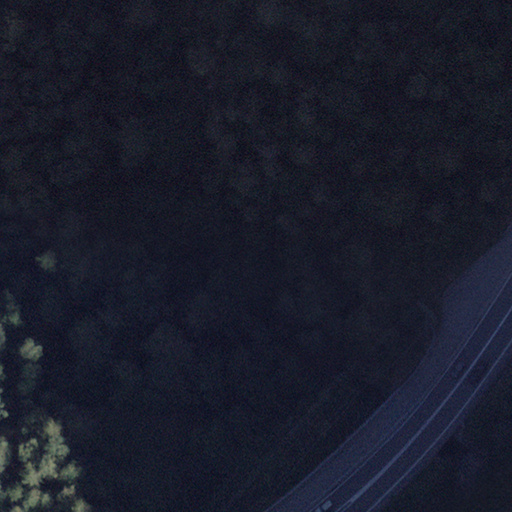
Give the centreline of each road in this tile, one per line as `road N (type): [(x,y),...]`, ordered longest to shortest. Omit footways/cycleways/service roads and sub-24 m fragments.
road 1 (unclassified): [(511,245),(388,417),(282,511)]
road 2 (secondary): [(511,312),(423,430),(338,511)]
